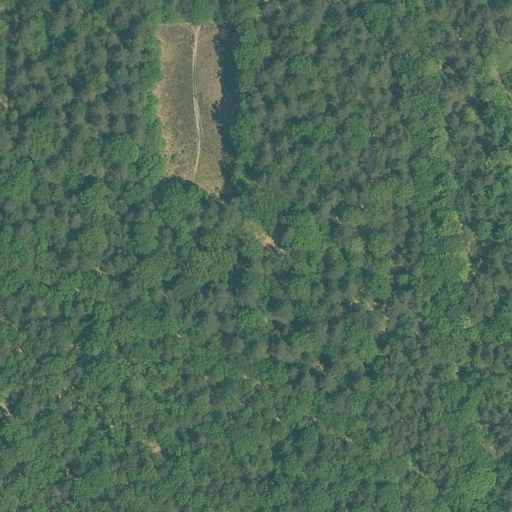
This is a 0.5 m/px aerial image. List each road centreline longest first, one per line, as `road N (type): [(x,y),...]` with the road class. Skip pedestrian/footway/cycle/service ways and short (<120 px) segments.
road 1 (track): [(421,54),(479,511)]
road 2 (track): [(194,353),(306,418),(439,511)]
road 3 (track): [(58,511),(48,486),(18,462),(5,420),(22,329),(10,266)]
road 4 (track): [(155,330),(10,266)]
